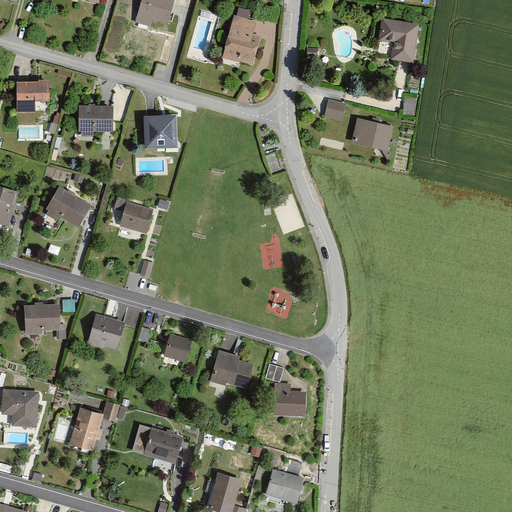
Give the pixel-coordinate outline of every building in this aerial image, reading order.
[(173,0),(141,0),(136,23),(152,27),(154,20),(167,24),(173,0)] [(256,23),(233,17),(223,57),(253,65),(260,38),(253,36),(256,23)] [(419,25),(382,19),(379,41),(393,43),(391,60),(413,63),(419,25)] [(38,83),(17,83),(17,113),(35,113),(35,102),(50,102),(49,81),(38,81),(38,83)] [(404,113),(416,114),(417,97),(405,96),(404,113)] [(346,104),(328,100),(324,117),(342,121),(346,104)] [(113,132),(114,106),(79,106),(79,132),(113,132)] [(176,116),(144,118),(146,148),(178,146),(176,116)] [(393,127),(357,119),(352,143),(388,151),(393,127)] [(19,192),(0,186),(0,224),(9,227),(19,192)] [(91,205),(59,187),(46,208),(78,227),(91,205)] [(127,202),(120,226),(147,234),(153,210),(127,202)] [(144,259),(139,273),(147,276),(151,262),(144,259)] [(60,305),(24,306),(25,335),(42,335),(42,331),(61,330),(60,305)] [(96,315),(89,341),(117,349),(125,323),(96,315)] [(193,340),(171,333),(164,356),(186,363),(193,340)] [(241,356),(219,350),(210,382),(226,386),(227,384),(247,389),(254,364),(239,360),(241,356)] [(284,368),(270,364),(266,378),(280,383),(284,368)] [(275,383),(273,416),(305,417),(306,392),(291,391),(291,384),(275,383)] [(37,392),(4,391),(3,415),(14,416),(13,425),(36,425),(37,392)] [(120,406),(108,402),(103,418),(115,422),(120,406)] [(103,415),(80,408),(69,445),(92,452),(103,415)] [(183,438),(151,429),(144,454),(176,463),(183,438)] [(304,479),(273,470),(266,494),(297,503),(304,479)] [(241,480),(219,475),(210,510),(216,511),(232,511),(234,506),(241,480)]
